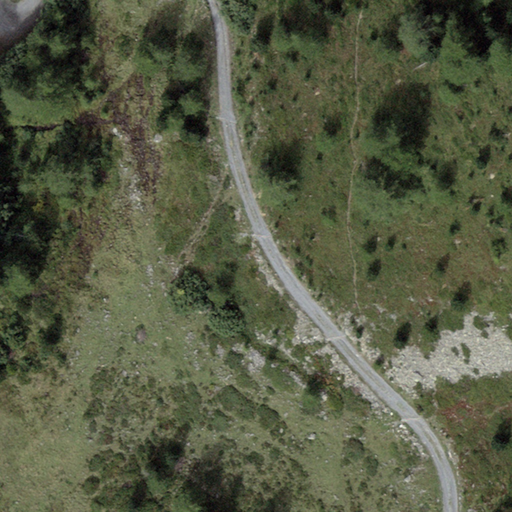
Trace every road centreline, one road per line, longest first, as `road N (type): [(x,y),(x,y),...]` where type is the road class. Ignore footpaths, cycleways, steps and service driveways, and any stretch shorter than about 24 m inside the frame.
road 1 (track): [(216,0),(228,134),(299,285),(368,367)]
road 2 (track): [(368,367),(422,420),(454,477),(462,511)]
